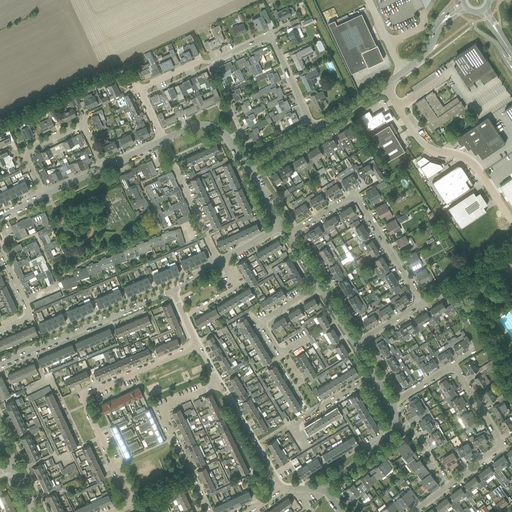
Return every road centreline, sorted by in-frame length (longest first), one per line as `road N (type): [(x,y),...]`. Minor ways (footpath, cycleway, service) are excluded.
road 1 (residential): [(113,511),(128,498),(85,396),(197,346)]
road 2 (residential): [(421,302),(352,197),(287,234)]
road 3 (unclassified): [(511,221),(469,161),(416,137),(383,85)]
road 4 (residential): [(0,363),(172,290)]
road 5 (residential): [(209,511),(163,409),(218,383)]
road 6 (residential): [(314,127),(270,35),(212,62)]
road 7 (residential): [(449,485),(501,445),(453,365)]
road 8 (residential): [(43,195),(25,153),(74,126),(83,127),(103,167)]
road 9 (residential): [(218,262),(162,140)]
road 10 (residential): [(280,488),(218,383)]
